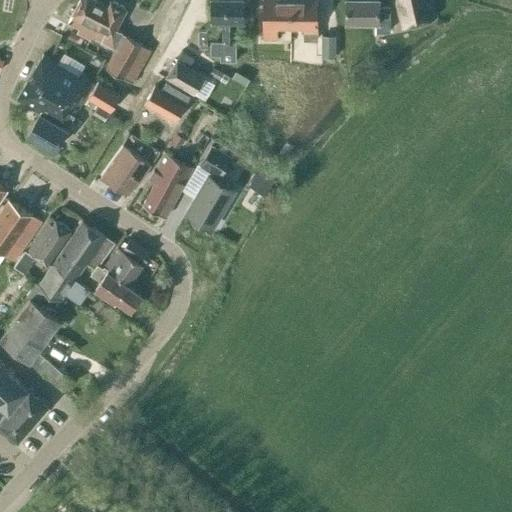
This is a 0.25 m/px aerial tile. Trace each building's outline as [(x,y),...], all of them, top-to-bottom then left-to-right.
[(97,26),(92,24),(103,4),(95,0),(79,0),(68,21),(79,27),(77,31),(90,38),(92,36),(97,26)] [(97,26),(92,36),(117,49),(106,68),(132,83),(151,49),(124,34),(121,33),(122,31),(116,28),(126,8),(111,0),(110,0),(107,6),(103,4),(92,24),(97,26)] [(243,0),(211,0),(212,19),(223,19),(223,40),(210,40),(210,54),(219,54),(219,60),(235,60),(235,19),(244,19),(243,0)] [(277,27),(290,27),(290,0),(263,0),(264,27),(264,39),(277,39),(277,27)] [(316,0),(290,0),(290,27),(304,27),(303,39),(316,39),(316,0)] [(376,30),(389,30),(389,5),(379,5),(378,0),(346,0),(346,20),(376,20),(376,30)] [(395,0),(401,26),(437,18),(432,0),(395,0)] [(335,56),(335,34),(321,34),(321,55),(335,56)] [(319,56),(319,47),(310,47),(310,56),(319,56)] [(182,50),(166,77),(194,94),(195,92),(203,96),(210,84),(202,79),(205,75),(189,66),(194,58),(182,50)] [(17,98),(39,112),(27,133),(54,149),(93,84),(43,54),(17,98)] [(219,79),(223,72),(212,66),(209,73),(219,79)] [(244,84),(248,78),(235,70),(231,77),(244,84)] [(89,98),(109,110),(119,94),(98,82),(89,98)] [(144,103),(175,121),(190,96),(166,82),(161,89),(154,85),(144,103)] [(103,120),(108,112),(96,105),(92,112),(103,120)] [(184,137),(177,132),(170,143),(177,148),(184,137)] [(101,176),(128,194),(139,179),(140,180),(151,164),(123,145),(101,176)] [(186,211),(212,226),(234,190),(217,180),(231,157),(211,145),(201,163),(212,169),(208,175),(186,211)] [(143,204),(165,217),(192,167),(165,152),(155,170),(154,169),(149,179),(155,182),(143,204)] [(264,195),(273,180),(257,170),(248,185),(264,195)] [(0,211),(0,250),(14,260),(41,220),(9,198),(0,211)] [(48,220),(27,251),(25,249),(13,266),(24,273),(35,256),(47,265),(71,229),(56,219),(52,224),(48,220)] [(62,262),(58,268),(75,278),(86,262),(94,268),(91,273),(100,280),(95,287),(109,296),(110,294),(131,308),(141,292),(128,283),(129,283),(104,265),(103,268),(99,265),(115,242),(83,219),(56,258),(62,262)] [(118,245),(104,265),(129,283),(151,253),(129,238),(122,249),(118,245)] [(62,262),(56,258),(38,284),(28,297),(30,298),(0,337),(0,338),(29,362),(62,389),(71,378),(38,350),(61,319),(39,304),(48,291),(60,299),(65,292),(79,302),(89,288),(75,278),(58,268),(62,262)] [(0,425),(17,440),(48,405),(0,363),(0,425)]
